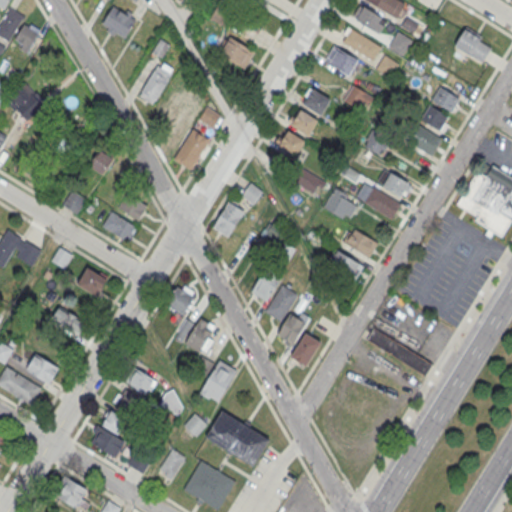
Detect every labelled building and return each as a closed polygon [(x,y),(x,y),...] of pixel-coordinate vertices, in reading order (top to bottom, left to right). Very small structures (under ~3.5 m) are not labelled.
[(363,0),(396,18),(405,3),(399,0),(363,0)] [(100,25),(123,39),(136,18),(114,4),(100,25)] [(388,21),(360,4),(351,18),(379,35),(388,21)] [(223,27),(232,17),(220,6),(211,15),(223,27)] [(9,41),(0,35),(0,24),(11,7),(24,15),(9,41)] [(417,25),(406,19),(402,26),(413,32),(417,25)] [(39,31),(24,24),(13,47),(28,53),(39,31)] [(372,60),(380,46),(350,27),(341,42),(372,60)] [(454,46),(482,63),(493,45),(465,28),(454,46)] [(402,56),(412,41),(398,31),(388,46),(402,56)] [(255,50),(227,35),(217,53),(245,69),(255,50)] [(323,62),(348,77),(358,60),(334,45),(323,62)] [(389,78),(399,64),(385,54),(375,68),(389,78)] [(156,105),(171,71),(155,64),(140,98),(156,105)] [(27,121),(45,106),(24,82),(7,97),(27,121)] [(341,99),(363,113),(372,98),(351,84),(341,99)] [(431,100),(453,113),(461,99),(440,85),(431,100)] [(301,103),(322,114),(331,97),(309,86),(301,103)] [(198,109),(206,96),(194,89),(187,102),(198,109)] [(452,117),(429,104),(420,120),(443,133),(452,117)] [(289,122),(306,135),(318,121),(301,107),(289,122)] [(174,161),(194,170),(209,139),(190,130),(195,120),(177,111),(163,140),(180,148),(174,161)] [(441,138),(421,126),(411,143),(431,155),(441,138)] [(295,156),(305,141),(285,128),(275,143),(295,156)] [(113,158),(99,149),(87,167),(101,176),(113,158)] [(501,237),(511,220),(511,176),(485,159),(457,203),(477,216),(475,219),(501,237)] [(377,182),(403,198),(411,184),(386,168),(377,182)] [(297,183),(316,194),(323,180),(304,170),(297,183)] [(263,191),(250,181),(240,194),(253,204),(263,191)] [(401,203),(373,187),(364,203),(392,219),(401,203)] [(76,214),(86,199),(71,189),(61,204),(76,214)] [(324,207),(348,221),(358,204),(334,190),(324,207)] [(147,203),(124,193),(117,209),(140,219),(147,203)] [(228,236),(212,226),(228,200),(244,210),(228,236)] [(127,242),(137,227),(111,210),(101,225),(127,242)] [(287,228),(275,217),(262,233),(274,243),(287,228)] [(378,242),(350,226),(342,241),(369,257),(378,242)] [(0,265),(5,268),(13,255),(33,266),(43,249),(6,228),(0,239),(0,265)] [(63,267),(72,254),(60,247),(51,260),(63,267)] [(355,277),(363,265),(335,249),(328,261),(355,277)] [(107,278),(88,266),(77,284),(96,296),(107,278)] [(266,303),(282,279),(266,268),(250,292),(266,303)] [(165,303),(181,316),(196,297),(180,284),(165,303)] [(280,321),(265,311),(282,284),(298,294),(280,321)] [(50,322),(80,336),(87,321),(57,307),(50,322)] [(293,345),(306,322),(290,313),(277,336),(293,345)] [(183,342),(200,353),(216,328),(200,318),(183,342)] [(374,327),(366,339),(424,375),(432,364),(374,327)] [(290,357),(306,367),(321,342),(305,333),(290,357)] [(0,359),(5,362),(11,349),(0,343),(0,359)] [(59,367),(36,353),(26,369),(49,383),(59,367)] [(217,401),(209,396),(208,397),(199,392),(219,359),(236,370),(217,401)] [(6,365),(0,375),(0,385),(30,404),(41,387),(6,365)] [(156,380),(134,366),(125,381),(146,395),(156,380)] [(113,404),(133,414),(142,398),(122,387),(113,404)] [(185,408),(174,390),(161,397),(172,415),(185,408)] [(222,410),(206,437),(253,466),(269,439),(222,410)] [(207,423),(195,413),(183,426),(196,437),(207,423)] [(170,481),(185,456),(171,447),(156,472),(170,481)] [(128,464),(141,473),(150,460),(137,451),(128,464)] [(200,459),(182,489),(217,510),(234,480),(200,459)] [(74,510),(86,490),(67,479),(55,499),(74,510)] [(117,511),(120,508),(108,501),(101,511),(117,511)]
